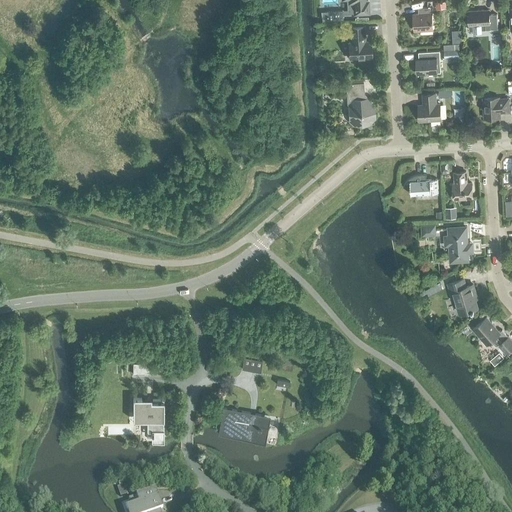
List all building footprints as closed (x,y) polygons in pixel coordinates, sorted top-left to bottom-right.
[(353,0),(354,14),(369,13),(368,1),(365,1),(364,0),(353,0)] [(418,8),(418,14),(413,14),(414,31),(433,29),(432,13),(431,13),(430,7),(418,8)] [(481,30),(498,29),(497,14),(489,15),(489,10),(468,11),(469,31),(472,30),(472,33),(481,33),(481,30)] [(348,43),(349,59),(371,57),(370,41),(364,42),(363,38),(364,38),(364,26),(349,27),(350,43),(348,43)] [(444,57),(454,57),(454,62),(459,61),(459,49),(444,50),(444,57)] [(418,52),(419,73),(440,72),(439,51),(418,52)] [(362,96),(364,94),(363,83),(346,84),(346,96),(349,98),(349,104),(348,105),(348,106),(349,121),(353,126),(354,125),(369,124),(369,125),(375,118),(374,106),(374,105),(366,98),(365,99),(362,96)] [(440,120),(439,104),(436,104),(435,93),(422,94),(423,102),(424,102),(424,105),(418,105),(419,121),(440,120)] [(499,112),(509,112),(508,99),(498,99),(498,97),(483,98),(484,118),(499,117),(499,112)] [(471,183),(466,183),(466,171),(454,172),(455,184),(452,184),(453,199),(472,198),(471,183)] [(410,181),(411,195),(438,193),(437,179),(425,180),(424,174),(422,174),(419,174),(416,175),(414,176),(412,177),(410,178),(408,179),(410,181)] [(422,226),(422,235),(434,234),(434,225),(422,226)] [(448,228),(449,236),(445,236),(445,245),(452,245),(452,253),(450,253),(450,262),(468,261),(466,227),(448,228)] [(477,308),(473,293),(475,293),(473,284),(465,286),(463,279),(448,283),(452,297),(455,297),(459,313),(471,310),(471,311),(474,311),(473,309),(477,308)] [(499,345),(506,353),(511,347),(511,340),(508,336),(502,330),(499,332),(486,317),(472,328),(482,339),(480,341),(481,341),(485,346),(487,346),(492,342),(496,346),(498,346),(499,345)] [(260,373),(262,362),(256,361),(254,371),(260,373)] [(133,398),(133,417),(146,417),(146,432),(164,432),(164,399),(152,399),(152,402),(147,402),(147,398),(133,398)] [(219,429),(266,438),(270,416),(223,407),(219,429)] [(160,511),(158,507),(151,509),(148,500),(131,506),(133,511),(160,511)]
